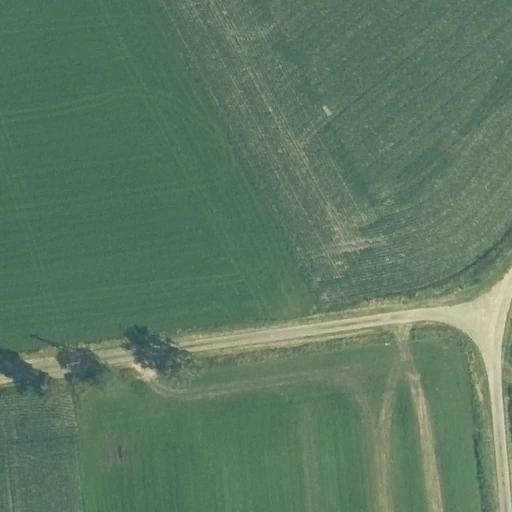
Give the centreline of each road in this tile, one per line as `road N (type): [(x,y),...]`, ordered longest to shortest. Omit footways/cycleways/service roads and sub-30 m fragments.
road 1 (residential): [(479,321),(0,381)]
road 2 (residential): [(498,511),(479,321)]
